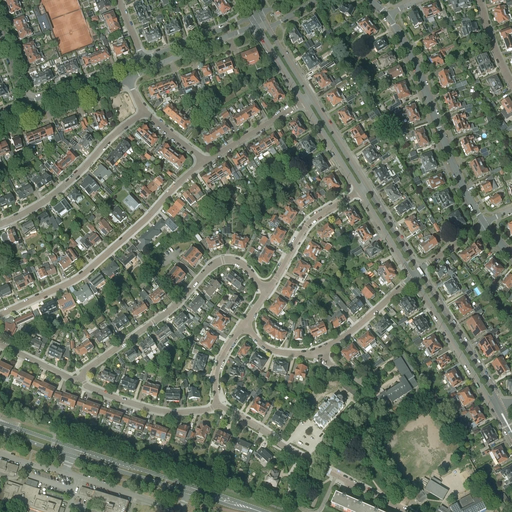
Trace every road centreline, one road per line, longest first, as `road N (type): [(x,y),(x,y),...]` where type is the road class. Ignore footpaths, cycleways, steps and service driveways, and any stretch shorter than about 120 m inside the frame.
road 1 (residential): [(0,315),(82,275),(204,161)]
road 2 (residential): [(81,378),(182,302),(214,263),(233,260),(264,287)]
road 3 (residential): [(483,224),(388,16)]
road 4 (residential): [(404,511),(217,404)]
road 5 (residential): [(0,224),(65,185),(143,112)]
road 6 (tertiary): [(499,403),(418,271)]
road 7 (tertiary): [(412,277),(493,404)]
road 8 (residential): [(217,404),(160,411),(81,378)]
road 9 (residential): [(264,287),(306,226),(360,191)]
road 10 (tertiary): [(128,77),(256,26)]
road 11 (primary): [(189,485),(73,447)]
road 12 (residential): [(180,510),(64,473)]
road 13 (primary): [(71,455),(187,491)]
